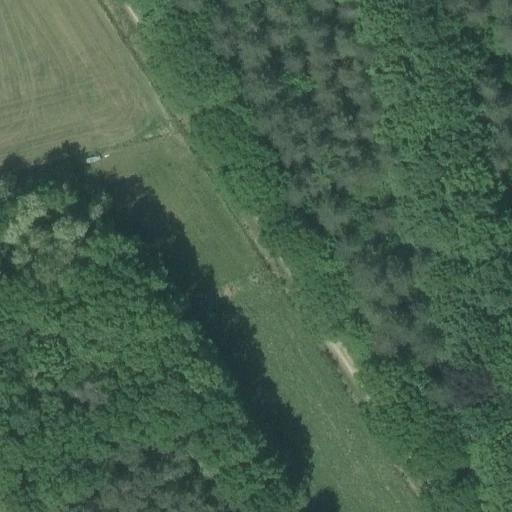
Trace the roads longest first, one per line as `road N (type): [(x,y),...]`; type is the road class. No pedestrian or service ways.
road 1 (track): [(453,511),(412,459),(127,0)]
road 2 (track): [(411,0),(511,469)]
